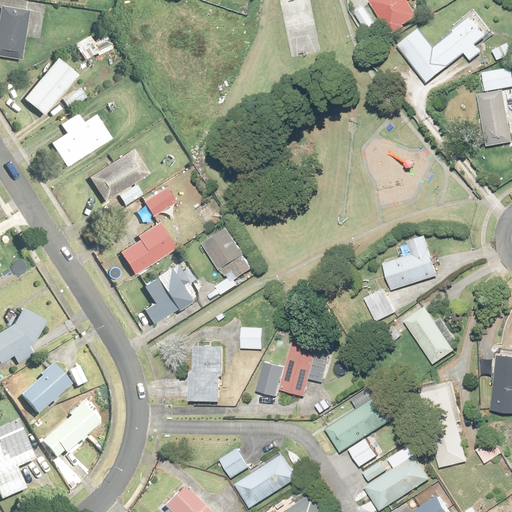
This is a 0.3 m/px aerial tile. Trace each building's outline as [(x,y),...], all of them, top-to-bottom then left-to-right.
[(413,0),(373,0),(372,1),(394,33),(420,15),(411,2),(413,0)] [(27,8),(0,4),(0,55),(20,58),(27,8)] [(378,23),(367,7),(357,15),(368,30),(378,23)] [(487,38),(470,20),(438,49),(420,30),(400,49),(433,84),(467,53),(474,62),(484,53),(478,46),(487,38)] [(92,35),(75,44),(84,60),(101,51),(92,35)] [(511,55),(511,45),(510,42),(495,51),(501,61),(511,55)] [(78,75),(57,58),(25,98),(45,115),(78,75)] [(511,68),(479,73),(488,144),(511,141),(511,122),(508,89),(511,88),(511,68)] [(87,97),(81,87),(63,99),(69,108),(87,97)] [(79,112),(61,123),(66,131),(50,141),(65,165),(111,136),(97,113),(84,121),(79,112)] [(149,172),(134,148),(88,177),(103,200),(149,172)] [(185,197),(175,181),(144,201),(154,217),(185,197)] [(142,195),(136,185),(119,195),(125,205),(142,195)] [(138,239),(120,251),(136,275),(176,248),(158,222),(137,237),(138,239)] [(249,254),(231,227),(206,244),(229,277),(236,272),(240,278),(254,269),(245,257),(249,254)] [(418,253),(385,264),(394,291),(441,276),(427,235),(413,239),(418,253)] [(178,311),(194,301),(183,286),(189,282),(176,264),(143,286),(153,302),(143,309),(153,324),(176,308),(178,311)] [(239,285),(234,277),(219,287),(224,295),(239,285)] [(386,290),(368,298),(378,321),(396,313),(386,290)] [(429,307),(408,320),(436,364),(457,350),(429,307)] [(28,344),(36,339),(47,323),(23,308),(14,322),(0,331),(0,358),(2,361),(13,354),(19,364),(35,354),(28,344)] [(265,328),(244,327),(243,348),(264,349),(265,328)] [(288,367),(283,390),(309,396),(313,380),(325,383),(332,352),(293,343),(288,367)] [(225,401),(228,347),(198,345),(194,399),(225,401)] [(511,350),(501,349),(493,412),(511,413),(511,350)] [(283,390),(288,367),(264,362),(257,393),(281,398),(283,390)] [(72,385),(53,365),(21,395),(39,415),(72,385)] [(464,421),(455,381),(424,389),(443,467),(468,461),(459,423),(464,421)] [(395,421),(380,397),(327,429),(341,453),(395,421)] [(100,422),(83,403),(42,442),(59,460),(100,422)] [(32,458),(18,421),(0,427),(0,444),(0,445),(0,496),(1,500),(25,491),(15,464),(32,458)] [(383,452),(374,436),(351,449),(360,465),(383,452)] [(500,457),(489,442),(477,451),(488,466),(500,457)] [(241,448),(222,458),(233,478),(252,468),(241,448)] [(385,459),(365,472),(373,485),(367,488),(381,510),(435,477),(421,455),(393,472),(385,459)] [(300,480),(286,456),(239,485),(254,509),(300,480)] [(210,511),(186,486),(164,507),(169,511),(210,511)] [(331,511),(318,491),(285,511),(331,511)] [(455,511),(442,493),(414,511),(455,511)]
